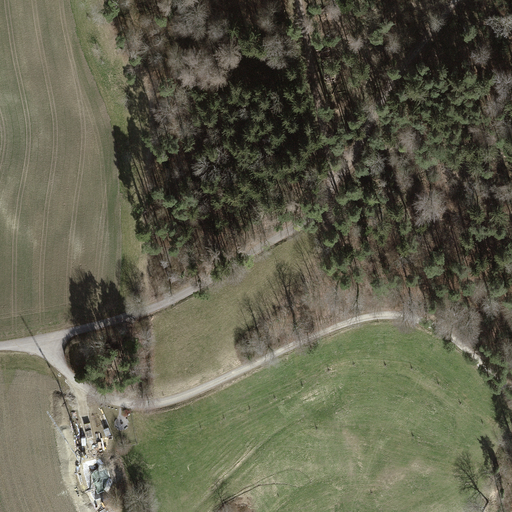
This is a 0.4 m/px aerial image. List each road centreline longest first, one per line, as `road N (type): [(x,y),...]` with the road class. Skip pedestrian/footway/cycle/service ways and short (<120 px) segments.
road 1 (track): [(129,319),(144,363),(123,404),(161,403),(328,330),(403,315),(431,323),(511,395)]
road 2 (track): [(297,0),(331,169),(349,162),(456,0)]
road 3 (unclassified): [(331,169),(324,206),(213,280),(129,319),(36,342)]
